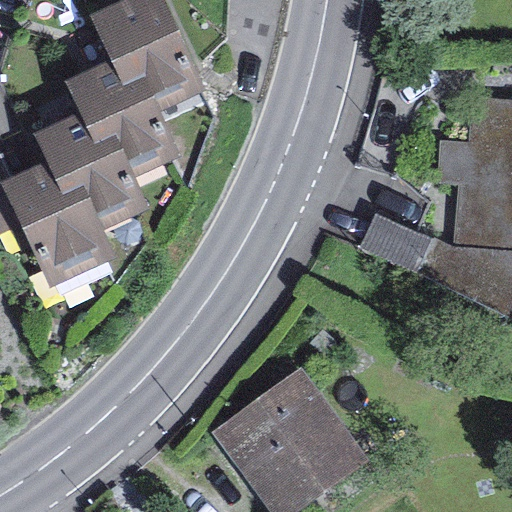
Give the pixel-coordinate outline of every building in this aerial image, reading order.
[(99,27),(118,68),(128,91),(140,85),(153,112),(197,92),(156,1),(99,27)] [(174,159),(153,112),(140,85),(128,91),(118,68),(73,89),(87,121),(101,152),(113,146),(128,179),(174,159)] [(511,101),(472,100),(466,232),(511,233),(511,101)] [(138,201),(128,179),(113,146),(101,152),(87,121),(43,141),(57,173),(70,201),(83,195),(94,220),(138,201)] [(112,259),(94,220),(83,195),(70,201),(57,173),(15,192),(57,284),(112,259)] [(427,296),(436,250),(377,239),(368,285),(427,296)] [(365,457),(300,364),(224,417),(290,509),(365,457)]
